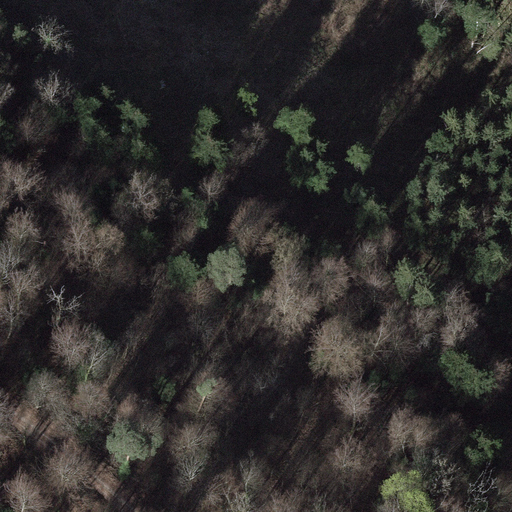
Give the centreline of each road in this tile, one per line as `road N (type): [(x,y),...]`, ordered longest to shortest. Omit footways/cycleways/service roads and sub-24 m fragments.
road 1 (track): [(0,164),(168,185),(267,206),(357,238),(424,271),(511,359)]
road 2 (track): [(135,511),(0,399)]
